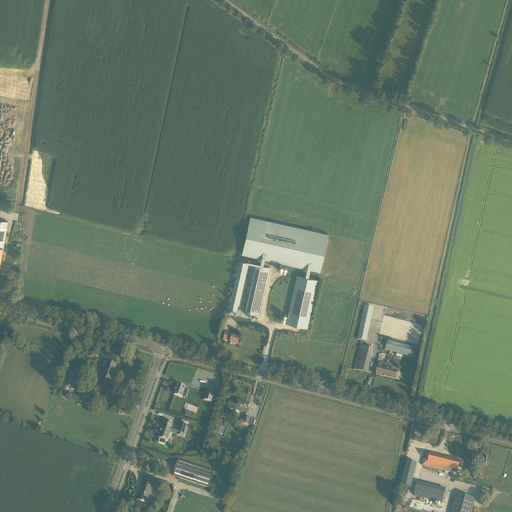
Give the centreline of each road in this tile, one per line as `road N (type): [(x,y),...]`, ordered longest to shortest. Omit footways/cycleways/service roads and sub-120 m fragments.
road 1 (secondary): [(511,438),(159,350)]
road 2 (unclassified): [(511,141),(340,82),(224,0)]
road 3 (tertiary): [(105,511),(159,350)]
road 4 (secondary): [(159,350),(0,306)]
